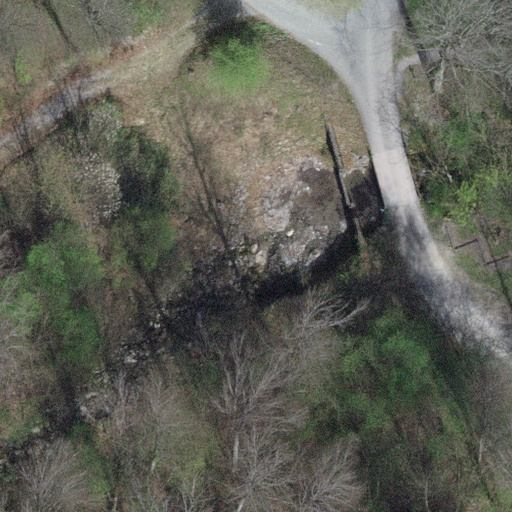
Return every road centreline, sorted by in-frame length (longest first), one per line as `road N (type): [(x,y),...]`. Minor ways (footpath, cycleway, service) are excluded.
road 1 (track): [(386,141),(414,248),(440,286),(511,348)]
road 2 (track): [(0,109),(213,0)]
road 3 (unclassified): [(384,0),(386,141)]
